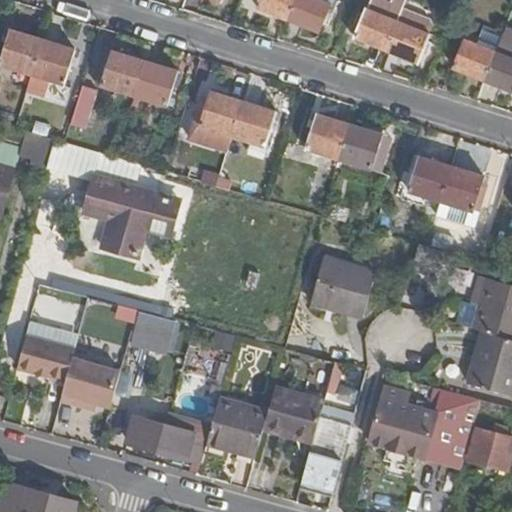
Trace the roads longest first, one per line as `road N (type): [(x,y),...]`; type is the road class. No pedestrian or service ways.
road 1 (residential): [(511,139),(70,0)]
road 2 (residential): [(0,445),(135,484)]
